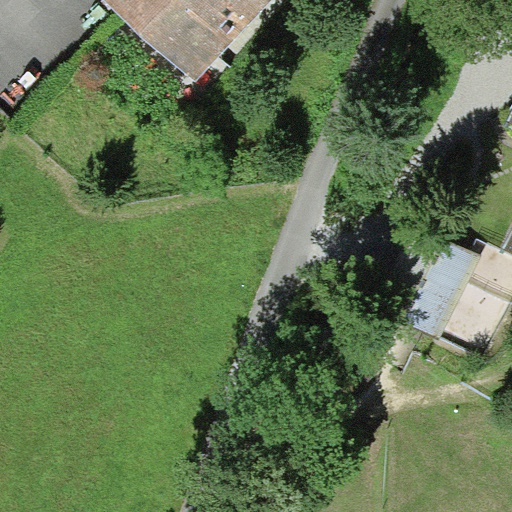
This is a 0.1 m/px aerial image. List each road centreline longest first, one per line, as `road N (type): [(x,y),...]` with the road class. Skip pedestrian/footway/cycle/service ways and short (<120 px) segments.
road 1 (residential): [(390,0),(287,267)]
road 2 (track): [(287,267),(202,446),(183,511)]
